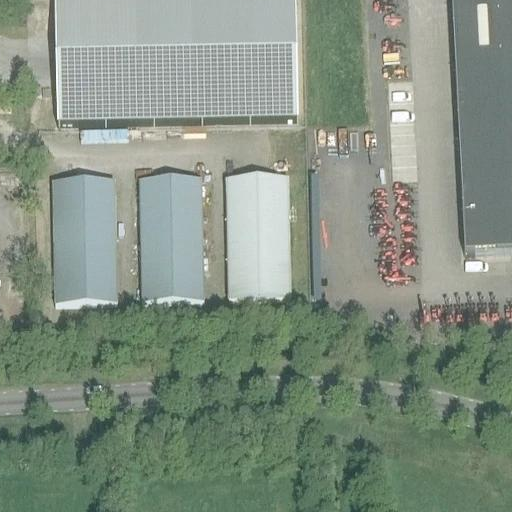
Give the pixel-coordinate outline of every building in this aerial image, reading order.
[(295,0),(278,0),(54,5),(57,130),(298,125),(295,0)] [(511,0),(450,0),(464,260),(511,257),(511,0)] [(226,185),(228,306),(289,305),(287,183),(226,185)] [(203,307),(201,185),(139,186),(141,308),(203,307)] [(114,187),(52,188),(55,310),(116,309),(114,187)]
